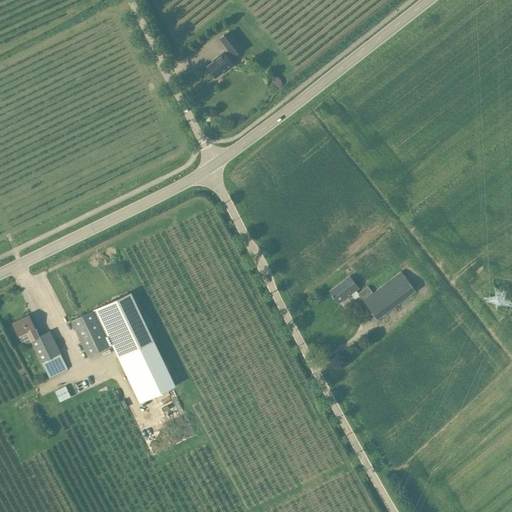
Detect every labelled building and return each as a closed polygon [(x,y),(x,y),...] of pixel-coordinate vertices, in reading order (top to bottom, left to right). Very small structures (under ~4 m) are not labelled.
[(244,49),(230,30),(219,39),(227,50),(212,61),(212,62),(206,66),(216,78),(224,72),(225,73),(235,65),(230,58),(232,56),(233,57),(244,49)] [(358,294),(363,300),(377,320),(430,279),(419,265),(415,268),(411,264),(401,271),(373,293),(367,286),(358,294)] [(330,291),(339,303),(359,288),(350,277),(330,291)] [(132,292),(93,310),(72,320),(89,356),(110,346),(113,345),(144,410),(180,392),(132,292)] [(45,303),(40,305),(45,318),(50,315),(45,303)] [(13,323),(19,335),(27,332),(31,340),(30,340),(41,363),(42,363),(47,372),(52,369),(55,374),(67,368),(65,363),(60,354),(61,354),(50,331),(39,336),(35,328),(29,316),(13,323)] [(82,394),(66,400),(67,404),(84,398),(82,394)]
